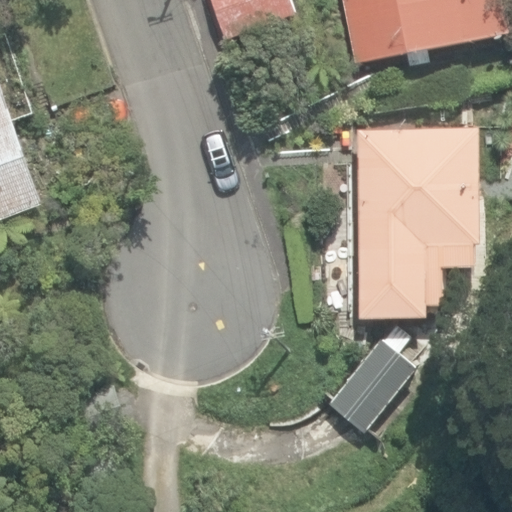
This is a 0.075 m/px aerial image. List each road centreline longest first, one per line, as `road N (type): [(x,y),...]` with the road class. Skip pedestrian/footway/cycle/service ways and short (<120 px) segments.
road 1 (residential): [(200,266),(158,68),(134,0)]
road 2 (track): [(166,511),(200,266)]
